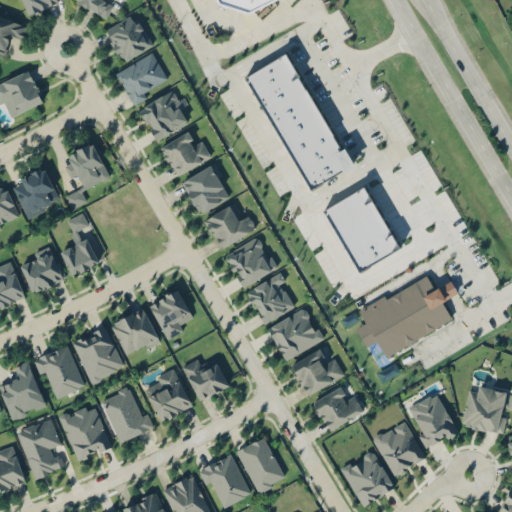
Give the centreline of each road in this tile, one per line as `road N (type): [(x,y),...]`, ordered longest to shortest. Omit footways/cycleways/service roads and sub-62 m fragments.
road 1 (residential): [(67,50),(342,511)]
road 2 (residential): [(25,511),(132,472),(270,395)]
road 3 (primary): [(394,0),(511,200)]
road 4 (residential): [(0,340),(184,249)]
road 5 (primary): [(511,150),(424,0)]
